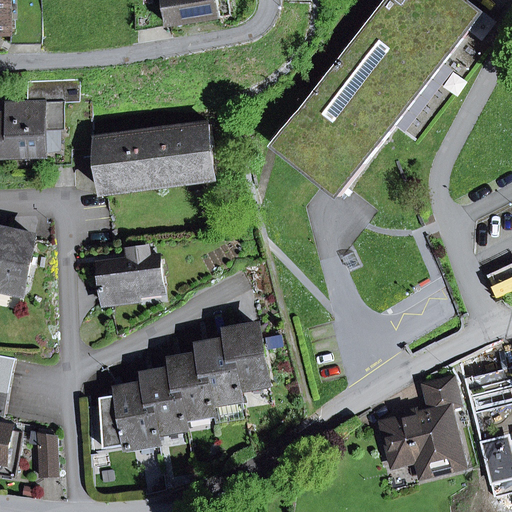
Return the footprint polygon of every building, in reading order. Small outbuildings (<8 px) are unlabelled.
[(0,0),(0,35),(12,35),(11,6),(10,0),(0,0)] [(135,0),(138,30),(170,24),(165,0),(135,0)] [(165,0),(170,24),(170,26),(223,17),(222,17),(219,0),(165,0)] [(219,0),(222,17),(232,15),(229,0),(219,0)] [(391,0),(294,127),(278,147),(343,197),(471,32),(444,11),(451,2),(452,0),(391,0)] [(484,42),(498,23),(468,0),(452,0),(451,2),(444,11),(471,32),(484,42)] [(12,38),(43,37),(43,6),(11,6),(12,35),(12,38)] [(138,30),(138,32),(170,26),(170,24),(138,30)] [(48,152),(47,129),(64,129),(63,103),(80,102),(79,82),(30,84),(31,104),(16,104),(16,114),(0,114),(0,158),(13,158),(12,153),(48,152)] [(182,176),(217,172),(212,126),(163,132),(149,134),(100,140),(106,186),(107,186),(141,181),(141,188),(183,183),(182,176)] [(55,151),(56,166),(75,165),(74,151),(55,151)] [(183,183),(218,178),(217,172),(182,176),(183,183)] [(108,193),(141,188),(141,181),(107,186),(108,193)] [(36,238),(7,232),(5,239),(0,263),(0,287),(25,293),(36,238)] [(236,271),(222,243),(208,250),(222,278),(236,271)] [(141,301),(140,291),(164,288),(160,257),(150,258),(146,259),(145,248),(129,251),(130,261),(101,264),(106,305),(141,301)] [(195,257),(209,285),(222,278),(208,250),(195,257)] [(351,272),(361,267),(355,254),(344,258),(351,272)] [(182,264),(195,291),(209,285),(195,257),(182,264)] [(0,293),(23,299),(25,293),(0,287),(0,293)] [(260,328),(230,333),(232,343),(240,391),(241,391),(243,390),(243,388),(270,383),(260,328)] [(240,391),(232,343),(203,347),(205,357),(213,405),(214,405),(216,405),(215,402),(242,398),(241,394),(241,391),(240,391)] [(16,359),(0,356),(0,372),(13,375),(16,359)] [(213,405),(205,357),(176,362),(177,372),(178,372),(186,420),(188,420),(188,417),(215,413),(214,409),(214,405),(213,405)] [(13,375),(0,372),(0,387),(11,389),(13,375)] [(186,420),(178,372),(177,372),(148,377),(150,387),(150,386),(158,435),(159,435),(161,434),(161,432),(187,428),(187,424),(186,420)] [(429,458),(433,475),(465,467),(451,410),(463,407),(456,378),(427,385),(434,413),(420,416),(418,415),(385,425),(395,466),(419,460),(429,458)] [(241,394),(271,389),(270,383),(243,388),(243,390),(241,391),(241,394)] [(158,435),(150,386),(150,387),(121,391),(122,396),(103,399),(106,450),(130,446),(130,450),(134,449),(134,446),(160,442),(160,438),(159,435),(158,435)] [(11,389),(0,387),(0,401),(8,403),(11,389)] [(214,409),(243,404),(242,398),(215,402),(216,405),(214,405),(214,409)] [(0,401),(0,417),(5,418),(8,403),(0,401)] [(187,424),(216,419),(215,413),(188,417),(188,420),(186,420),(187,424)] [(9,468),(9,465),(19,467),(25,434),(15,432),(16,428),(0,425),(0,473),(1,474),(9,468)] [(160,438),(188,434),(187,428),(161,432),(161,434),(159,435),(160,438)] [(41,434),(33,432),(32,442),(41,442),(41,434)] [(41,442),(42,478),(60,477),(59,437),(41,434),(41,442)] [(135,452),(161,448),(160,442),(134,446),(134,449),(135,452)] [(424,477),(433,475),(429,458),(419,460),(424,477)] [(1,474),(17,477),(19,467),(9,465),(9,468),(1,474)]
